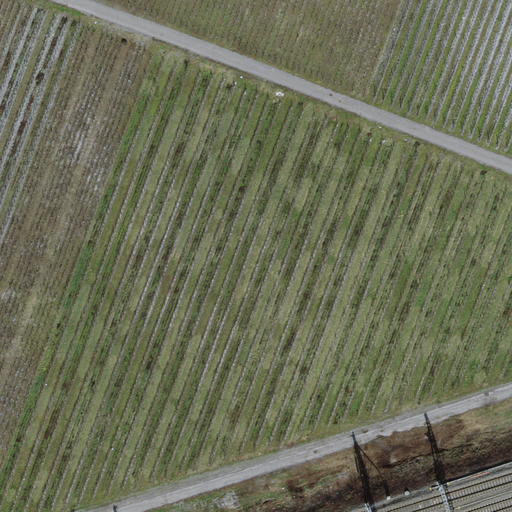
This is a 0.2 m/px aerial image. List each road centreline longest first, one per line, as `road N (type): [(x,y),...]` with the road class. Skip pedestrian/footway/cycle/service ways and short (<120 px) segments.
road 1 (track): [(42,0),(511,175)]
road 2 (track): [(128,511),(511,389)]
